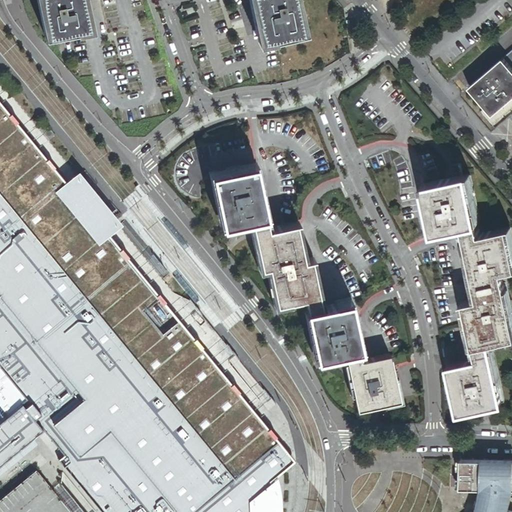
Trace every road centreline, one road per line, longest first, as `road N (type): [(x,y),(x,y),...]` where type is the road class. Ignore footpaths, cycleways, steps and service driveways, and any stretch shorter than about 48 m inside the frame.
road 1 (residential): [(433,441),(434,403),(412,288),(318,82)]
road 2 (tertiary): [(328,440),(273,343),(127,164)]
road 3 (tertiary): [(127,164),(0,4)]
road 4 (residential): [(385,33),(511,179)]
road 5 (unknown): [(344,153),(311,196),(364,254)]
road 6 (residential): [(201,108),(318,82)]
